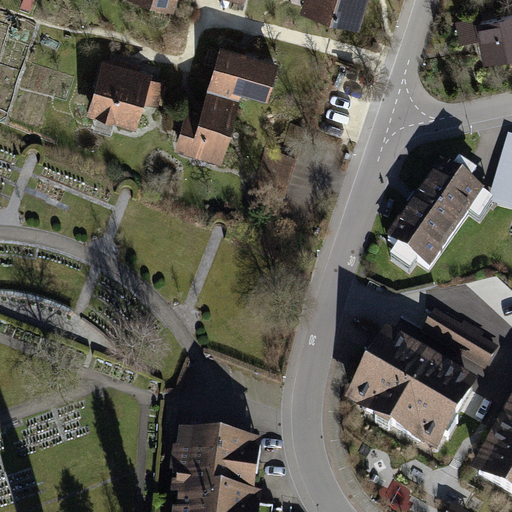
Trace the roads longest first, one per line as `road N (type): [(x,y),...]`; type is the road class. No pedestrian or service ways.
road 1 (residential): [(393,113),(336,282),(307,401),(309,447),(338,511)]
road 2 (track): [(203,0),(207,14),(405,72)]
road 3 (residential): [(511,104),(445,118),(393,113)]
